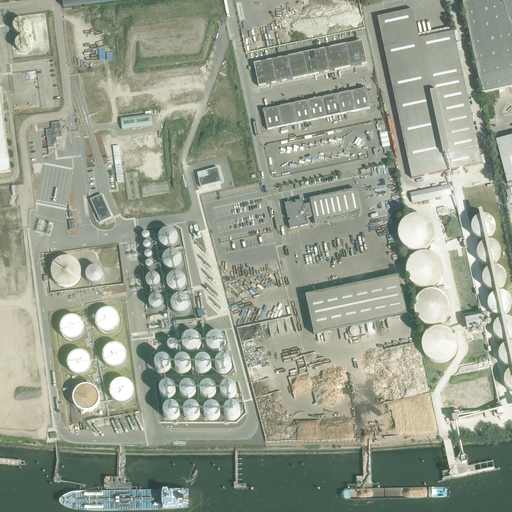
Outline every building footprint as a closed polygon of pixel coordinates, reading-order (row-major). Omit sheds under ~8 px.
[(463,3),(478,76),(482,94),(511,87),(511,25),(511,23),(510,22),(509,19),(508,17),(507,15),(506,12),(505,10),(505,8),(504,5),(502,0),(477,0),(463,3)] [(511,0),(502,0),(504,5),(505,8),(505,10),(506,12),(507,15),(508,17),(509,19),(510,22),(511,23),(511,25),(511,0)] [(482,164),(454,32),(419,40),(413,10),(377,18),(411,179),(482,164)] [(28,27),(28,26),(28,24),(27,22),(26,21),(24,20),(23,19),(21,19),(19,19),(18,19),(15,21),(14,22),(13,24),(13,25),(12,27),(13,28),(13,30),(14,32),(17,34),(18,35),(20,35),(21,35),(23,34),(25,34),(26,33),(27,32),(28,30),(28,29),(28,27)] [(31,45),(30,42),(29,40),(28,39),(26,38),(25,37),(23,37),(22,37),(20,37),(18,38),(17,39),(16,41),(15,42),(15,43),(15,45),(15,48),(16,49),(17,51),(19,52),(21,53),(22,53),(24,53),(25,52),(27,52),(28,51),(29,49),(30,48),(30,47),(31,45)] [(366,65),(362,42),(254,65),(259,87),(366,65)] [(95,71),(72,75),(73,81),(96,77),(95,71)] [(0,173),(11,172),(0,88),(0,173)] [(363,90),(351,92),(356,112),(370,109),(367,93),(367,92),(367,88),(363,89),(363,90)] [(341,115),(356,112),(351,92),(349,93),(349,92),(339,94),(339,95),(337,95),(341,115)] [(326,118),(341,115),(337,95),(335,96),(335,95),(324,97),(324,98),(322,98),(326,118)] [(309,101),(307,102),(312,121),(326,118),(322,98),(320,99),(320,98),(309,101)] [(297,124),(312,121),(307,102),(305,102),(305,101),(295,104),(293,105),(297,124)] [(280,107),(278,108),(282,127),(297,124),(293,105),(291,105),(280,107)] [(268,130),(282,127),(278,108),(267,110),(263,110),(263,113),(264,113),(268,130)] [(383,120),(377,122),(380,134),(386,133),(383,120)] [(46,130),(47,139),(62,137),(62,134),(59,134),(59,129),(46,130)] [(511,136),(495,141),(507,185),(511,183),(511,136)] [(218,168),(197,174),(201,188),(221,183),(218,168)] [(450,185),(410,194),(412,204),(452,195),(450,185)] [(292,203),(285,204),(288,219),(289,219),(290,222),(288,223),(290,230),(308,226),(307,219),(312,218),(313,225),(360,215),(355,190),(310,199),(311,204),(304,206),(303,201),(295,202),(296,204),(293,204),(292,203)] [(101,195),(90,200),(100,223),(112,218),(101,195)] [(434,234),(434,231),(433,227),(432,224),(430,223),(429,221),(426,219),(424,217),(422,217),(420,216),(416,216),(413,216),(409,217),(407,218),(406,219),(403,221),(400,224),(399,227),(398,229),(398,231),(397,234),(398,238),(399,241),(400,244),(402,247),(405,249),(407,250),(408,251),(412,252),(415,253),(419,252),(422,251),(426,250),(427,249),(429,247),(431,244),(433,241),(434,238),(434,234)] [(495,229),(495,228),(495,226),(495,224),(494,222),(492,220),(491,218),(488,217),(486,216),(484,216),(482,216),(479,217),(477,218),(475,219),(473,221),(472,224),(471,226),(471,228),(471,230),(471,233),(472,235),(474,237),(476,238),(478,240),(480,240),(482,241),(484,241),(487,240),(489,239),(491,238),(493,236),(494,234),(495,231),(495,229)] [(178,240),(178,238),(178,236),(177,234),(176,233),(174,232),(173,231),(171,230),(169,230),(167,230),(165,230),(163,231),(162,232),(160,234),(159,236),(159,237),(159,240),(159,241),(159,243),(160,245),(161,246),(163,248),(164,248),(166,249),(168,249),(170,249),(172,249),(174,248),(175,247),(176,245),(177,243),(178,241),(178,240)] [(10,231),(0,233),(9,294),(18,293),(14,266),(25,264),(20,233),(10,234),(10,231)] [(501,254),(501,251),(500,249),(499,247),(497,245),(495,243),(493,242),(490,241),(488,241),(486,242),(483,242),(481,244),(479,245),(478,247),(477,249),(476,252),(476,254),(476,256),(477,259),(479,261),(480,263),(482,264),(484,265),(487,266),(489,266),(492,266),(493,265),(495,264),(498,262),(499,260),(500,258),(501,256),(501,254)] [(182,262),(182,260),(182,258),(181,257),(180,255),(179,254),(177,253),(175,252),(173,252),(171,252),(169,253),(167,253),(166,255),(165,256),(164,258),(163,260),(163,262),(163,264),(164,265),(164,267),(165,268),(167,270),(168,271),(170,271),(172,271),(174,271),(176,271),(178,270),(179,269),(181,267),(182,265),(182,264),(182,262)] [(442,271),(442,268),(441,265),(441,264),(439,260),(437,258),(435,256),(433,255),(430,254),(427,253),(424,253),(420,253),(417,254),(414,255),(413,256),(411,258),(408,260),(407,264),(406,267),(405,271),(405,274),(406,278),(408,280),(409,282),(410,284),(412,285),(413,287),(416,288),(420,289),(423,290),(427,290),(429,289),(431,288),(434,287),(435,286),(437,284),(439,282),(441,278),(442,275),(442,271)] [(82,273),(81,271),(81,268),(79,265),(78,263),(76,261),(73,260),(71,259),(68,258),(64,258),(61,259),(59,260),(56,262),(54,265),(53,267),(52,270),(52,273),(52,276),(53,279),(54,281),(56,283),(58,285),(60,286),(63,287),(66,288),(69,288),(72,287),(75,285),(77,284),(79,281),(80,279),(81,276),(82,273)] [(104,276),(104,275),(103,273),(103,272),(102,270),(100,269),(99,268),(97,268),(96,267),(94,268),(92,268),(90,269),(89,270),(88,271),(87,273),(86,274),(86,276),(86,278),(87,280),(88,281),(89,282),(90,284),(91,284),(93,285),(95,285),(97,285),(98,285),(100,284),(101,283),(102,281),(103,280),(104,278),(104,276)] [(506,279),(506,277),(505,275),(504,272),(503,271),(501,269),(499,268),(496,267),(494,267),(493,267),(490,267),(487,268),(485,270),(484,272),(482,274),(482,277),(481,279),(482,282),(482,284),(483,286),(485,288),(487,290),(489,291),(491,291),(494,292),(496,291),(498,291),(501,290),(502,288),(504,287),(505,284),(506,282),(506,279)] [(186,284),(186,283),(186,282),(186,280),(185,278),(184,277),(182,276),(181,275),(179,274),(177,274),(175,274),(173,274),(171,275),(170,276),(168,278),(168,280),(167,281),(167,283),(167,285),(167,287),(168,289),(169,290),(171,291),(172,292),(174,293),(176,293),(178,293),(180,293),(182,292),(183,290),(185,289),(186,287),(186,285),(186,284)] [(160,282),(160,281),(160,280),(159,279),(158,277),(157,276),(156,276),(155,275),(153,275),(152,275),(150,276),(149,276),(148,277),(147,278),(146,279),(146,281),(146,282),(146,284),(146,285),(147,286),(148,287),(149,288),(150,289),(151,289),(153,289),(154,289),(156,289),(157,288),(158,287),(159,286),(160,285),(160,284),(160,282)] [(398,276),(306,296),(314,335),(407,316),(398,276)] [(451,309),(450,307),(450,305),(449,301),(447,298),(445,296),(443,293),(440,292),(438,291),(436,290),(432,290),(429,290),(426,291),(422,293),(419,295),(417,298),(416,300),(415,301),(414,305),(413,307),(413,309),(414,312),(414,314),(415,316),(416,319),(419,322),(421,324),(424,326),(427,327),(429,327),(431,327),(435,327),(436,327),(439,326),(441,325),(443,324),(445,322),(447,319),(449,316),(450,313),(451,309)] [(511,304),(511,302),(510,299),(509,297),(507,295),(506,294),(504,293),(502,292),(499,292),(497,292),(494,293),(492,294),(490,296),(489,297),(488,300),(487,302),(487,304),(487,307),(488,309),(489,311),(491,313),(493,315),(494,316),(497,316),(499,317),(502,316),(504,316),(506,315),(507,313),(509,311),(510,309),(511,307),(511,304)] [(163,304),(163,303),(163,301),(162,300),(161,299),(160,298),(159,297),(158,297),(156,296),(155,297),(153,297),(152,298),(151,298),(150,300),(149,301),(149,302),(149,304),(149,305),(149,306),(150,308),(150,309),(152,310),(153,310),(154,311),(155,311),(157,311),(158,310),(160,310),(161,309),(162,308),(162,306),(163,305),(163,304)] [(191,306),(191,305),(191,304),(190,302),(189,300),(188,299),(187,298),(185,297),(183,296),(181,296),(179,296),(177,296),(176,297),(174,298),(173,300),(172,302),(171,303),(171,305),(171,307),(172,309),(173,311),(174,312),(175,313),(177,314),(179,315),(180,315),(183,315),(184,314),(186,314),(188,312),(189,311),(190,309),(191,307),(191,306)] [(21,303),(4,305),(13,385),(30,383),(29,378),(40,377),(40,374),(29,375),(21,303)] [(1,306),(0,305),(0,405),(12,404),(1,306)] [(120,322),(120,319),(119,317),(118,314),(116,312),(114,311),(112,310),(110,309),(107,309),(105,309),(102,310),(100,312),(98,313),(97,315),(96,317),(95,320),(95,322),(95,324),(96,327),(97,328),(99,330),(101,332),(103,333),(105,334),(107,334),(110,334),(112,334),(114,332),(116,331),(118,329),(119,327),(120,324),(120,322)] [(148,315),(149,331),(171,330),(170,313),(148,315)] [(85,329),(85,327),(84,324),(83,322),(81,320),(79,319),(77,317),(75,317),(72,316),(70,317),(68,317),(66,318),(63,320),(62,322),(61,324),(60,327),(60,329),(60,331),(61,334),(62,336),(63,338),(65,339),(67,340),(70,341),(72,341),(75,341),(77,341),(79,339),(81,338),(82,336),(84,334),(85,331),(85,329)] [(511,320),(510,319),(508,318),(505,318),(503,318),(501,318),(498,320),(496,321),(495,323),(493,325),(493,328),(493,330),(493,332),(493,334),(495,337),(496,339),(498,340),(500,341),(503,342),(505,342),(507,342),(510,341),(511,340),(511,339),(511,320)] [(458,346),(458,344),(458,342),(457,338),(455,335),(453,333),(450,330),(447,329),(444,327),(442,327),(440,327),(437,327),(435,328),(433,328),(430,330),(427,332),(425,334),(423,338),(422,340),(422,341),(421,345),(421,348),(422,352),(423,353),(424,355),(426,358),(427,359),(429,361),(432,362),(435,364),(438,364),(439,364),(443,364),(444,363),(447,363),(449,361),(452,359),(455,356),(457,353),(458,349),(458,346)] [(201,340),(200,340),(200,338),(199,336),(197,335),(196,334),(194,333),(192,333),(190,333),(188,333),(187,334),(185,335),(184,336),(183,338),(182,339),(182,342),(182,344),(182,345),(182,347),(183,348),(185,350),(186,351),(188,352),(190,352),(192,352),(194,352),(196,351),(197,350),(199,349),(200,347),(201,346),(201,344),(201,342),(201,340)] [(225,340),(225,338),(224,337),(222,336),(220,335),(219,334),(217,333),(215,334),(213,334),(211,335),(210,336),(209,337),(208,339),(207,340),(206,342),(206,344),(207,346),(207,347),(208,349),(210,350),(211,352),(213,352),(215,353),(217,353),(219,353),(221,352),(222,351),(224,349),(225,348),(225,346),(226,344),(226,342),(225,340)] [(178,347),(177,345),(176,343),(174,342),(173,342),(171,342),(169,343),(168,344),(168,346),(168,348),(169,350),(170,351),(172,351),(174,351),(175,351),(176,350),(177,349),(178,347)] [(511,343),(509,343),(506,344),(504,345),(502,346),(500,348),(499,350),(498,352),(498,355),(498,357),(499,360),(500,362),(501,364),(503,365),(505,366),(507,367),(510,368),(511,367),(511,343)] [(127,357),(127,354),(126,352),(125,350),(124,348),(122,346),(120,345),(118,345),(116,344),(112,344),(110,345),(108,346),(106,347),(104,350),(103,352),(103,354),(102,356),(103,359),(103,361),(104,363),(106,365),(108,367),(110,368),(112,369),(114,369),(117,369),(119,368),(121,367),(123,366),(125,364),(126,362),(127,359),(127,357)] [(397,386),(428,380),(421,348),(404,352),(409,354),(411,353),(411,356),(413,352),(414,357),(415,354),(418,354),(420,355),(419,358),(420,361),(417,362),(416,364),(413,365),(413,369),(412,371),(413,372),(411,377),(410,371),(409,371),(408,365),(404,374),(402,373),(400,377),(400,379),(397,386)] [(92,364),(92,362),(91,359),(90,357),(88,355),(86,353),(84,352),(82,352),(80,351),(77,352),(75,352),(73,353),(71,355),(69,357),(68,359),(67,361),(67,364),(67,366),(68,368),(69,371),(71,373),(72,374),(75,376),(77,376),(79,377),(82,376),(84,376),(86,375),(88,373),(90,372),(91,369),(92,367),(92,364)] [(191,366),(191,365),(191,364),(190,362),(189,361),(188,360),(187,359),(186,358),(184,358),(183,357),(181,358),(180,358),(179,359),(177,360),(176,360),(175,362),(175,364),(175,365),(175,366),(175,368),(176,369),(177,371),(178,372),(179,373),(181,373),(182,373),(184,373),(186,373),(187,372),(188,371),(189,370),(190,369),(191,367),(191,366)] [(211,366),(211,365),(211,364),(211,362),(210,361),(209,360),(208,359),(206,358),(204,358),(203,357),(202,358),(200,358),(199,359),(198,360),(197,360),(196,362),(195,364),(195,365),(195,366),(195,368),(196,369),(197,371),(198,372),(199,373),(201,373),(203,373),(205,373),(206,373),(207,372),(208,371),(210,370),(210,369),(211,367),(211,366)] [(232,366),(232,365),(232,364),(231,362),(230,361),(229,360),(228,359),(227,358),(225,358),(224,357),(222,357),(221,358),(220,359),(218,360),(217,360),(216,362),(216,364),(216,365),(216,366),(216,368),(217,369),(218,371),(219,372),(220,373),(222,373),(223,373),(225,373),(227,373),(228,372),(229,371),(230,370),(231,369),(232,367),(232,366)] [(170,366),(170,364),(170,363),(169,361),(168,360),(167,359),(166,358),(164,358),(163,358),(161,358),(160,358),(158,359),(157,360),(156,361),(155,362),(155,364),(154,365),(155,367),(155,368),(155,369),(156,371),(157,372),(159,373),(160,373),(162,374),(164,373),(165,373),(167,372),(168,372),(169,370),(170,369),(170,367),(170,366)] [(511,369),(509,371),(507,372),(505,374),(504,376),(504,378),(503,381),(503,383),(504,385),(505,387),(507,389),(508,391),(510,392),(511,392),(511,369)] [(134,392),(134,389),(133,387),(132,385),(131,383),(129,382),(127,380),(124,380),(122,379),(120,380),(118,380),(115,381),(113,383),(112,384),(111,387),(110,389),(109,391),(109,393),(110,396),(111,398),(112,400),(114,402),(116,403),(119,404),(121,404),(124,404),(126,403),(128,402),(130,401),(132,399),(133,397),(134,394),(134,392)] [(175,392),(175,390),(175,389),(174,387),(173,386),(172,385),(170,384),(169,384),(167,383),(166,384),(164,384),(163,385),(162,386),(161,387),(160,388),(159,390),(159,391),(159,392),(159,394),(160,395),(161,397),(162,398),(164,399),(165,399),(167,400),(169,399),(170,399),(171,398),(172,398),(174,396),(174,395),(175,393),(175,392)] [(195,392),(195,391),(195,390),(195,388),(194,387),(193,386),(192,385),(190,384),(189,383),(188,383),(186,383),(185,384),(183,384),(182,385),(181,386),(180,388),(180,389),(179,391),(179,392),(180,394),(180,395),(181,397),(182,398),(184,399),(185,399),(187,399),(189,399),(190,399),(192,398),(193,397),(194,396),(195,395),(195,393),(195,392)] [(216,392),(216,391),(216,390),(215,388),(214,387),(213,386),(212,385),(211,384),(209,383),(208,383),(206,383),(205,384),(204,384),(202,385),(201,386),(200,388),(200,389),(200,391),(200,392),(200,394),(201,395),(202,397),(203,398),(204,399),(206,399),(207,399),(209,399),(211,399),(212,398),(213,397),(214,396),(215,395),(216,393),(216,392)] [(236,392),(236,391),(236,390),(236,388),(235,387),(234,386),(233,385),(231,384),(230,383),(229,383),(227,383),(226,384),(224,384),(223,385),(222,386),(221,388),(221,389),(220,391),(220,392),(221,394),(221,395),(222,397),(223,398),(225,399),(226,399),(228,399),(230,399),(231,399),(233,398),(234,397),(235,396),(236,395),(236,393),(236,392)] [(99,399),(99,397),(98,394),(97,392),(95,390),(93,389),(92,388),(89,387),(87,387),(84,387),(82,387),(80,388),(78,390),(77,391),(76,393),(75,396),(74,398),(74,401),(75,403),(76,406),(77,407),(79,409),(82,410),(84,411),(86,411),(89,411),(91,411),(93,410),(95,408),(97,406),(98,404),(99,401),(99,399)] [(179,413),(179,411),(178,410),(178,408),(177,407),(175,406),(174,405),(172,405),(171,405),(170,405),(168,405),(167,406),(165,407),(165,408),(164,409),(163,411),(163,412),(163,414),(163,415),(164,417),(165,418),(166,419),(167,420),(169,421),(170,421),(172,421),(174,420),(175,420),(176,419),(177,418),(178,416),(179,415),(179,413)] [(199,413),(199,411),(199,410),(198,408),(197,407),(196,406),(194,405),(193,405),(191,405),(190,405),(188,405),(187,406),(186,407),(185,408),(184,409),(183,411),(183,412),(183,414),(184,415),(184,416),(185,418),(186,419),(188,420),(189,420),(191,421),(193,420),(194,420),(195,419),(196,419),(198,417),(198,416),(199,414),(199,413)] [(219,413),(219,411),(219,410),(218,408),(217,407),(216,406),(215,405),(213,405),(212,405),(210,405),(209,405),(207,406),(206,407),(205,408),(204,409),(204,411),(203,412),(204,414),(204,415),(204,416),(205,418),(207,419),(208,420),(209,420),(211,421),(213,420),(214,420),(216,419),(217,419),(218,417),(219,416),(219,414),(219,413)] [(240,413),(240,411),(240,410),(239,408),(238,407),(237,406),(235,405),(234,405),(232,405),(231,405),(229,405),(228,406),(227,407),(226,408),(225,409),(224,411),(224,412),(224,414),(225,415),(225,416),(226,418),(227,419),(229,420),(230,420),(232,421),(234,420),(235,420),(236,419),(237,419),(239,417),(239,416),(240,414),(240,413)] [(196,424),(202,427),(205,422),(200,419),(196,424)]
